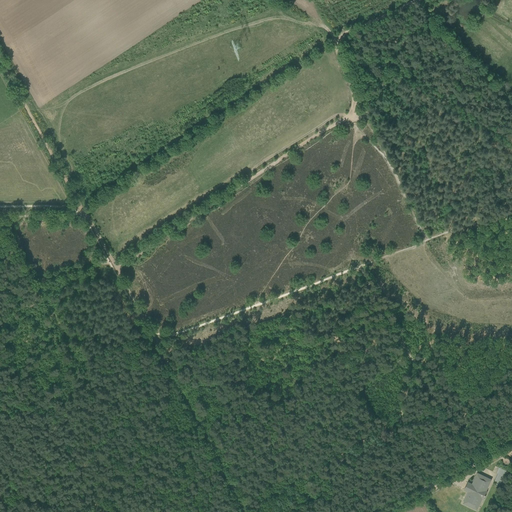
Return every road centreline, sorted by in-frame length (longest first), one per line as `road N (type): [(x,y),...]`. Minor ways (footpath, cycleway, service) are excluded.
road 1 (track): [(23,105),(48,107),(86,83),(282,9),(340,35)]
road 2 (track): [(118,264),(352,112)]
road 3 (track): [(0,60),(86,216)]
road 4 (track): [(413,3),(340,35),(342,68),(361,106)]
road 5 (track): [(381,511),(511,433)]
road 6 (track): [(363,110),(428,240)]
road 7 (track): [(181,392),(246,511)]
road 8 (track): [(116,265),(57,275),(0,310)]
